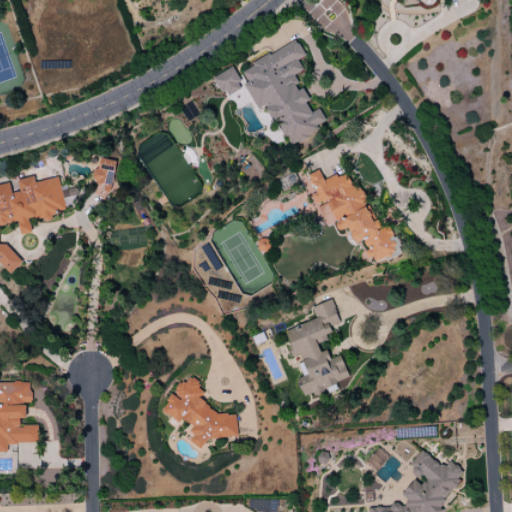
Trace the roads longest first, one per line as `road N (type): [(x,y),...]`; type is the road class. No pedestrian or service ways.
road 1 (residential): [(489,370),(463,220),(428,139),(327,14)]
road 2 (residential): [(0,145),(108,106),(187,64),(272,0)]
road 3 (residential): [(497,511),(489,370)]
road 4 (residential): [(90,511),(89,375)]
